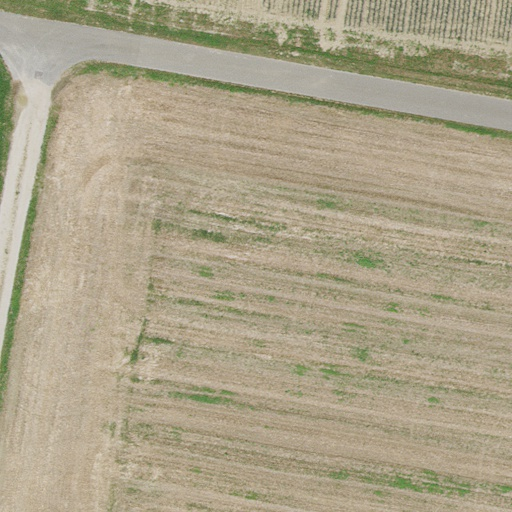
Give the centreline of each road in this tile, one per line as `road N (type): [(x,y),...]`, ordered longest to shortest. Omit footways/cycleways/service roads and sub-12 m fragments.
road 1 (track): [(511,108),(0,33)]
road 2 (track): [(31,38),(0,224)]
